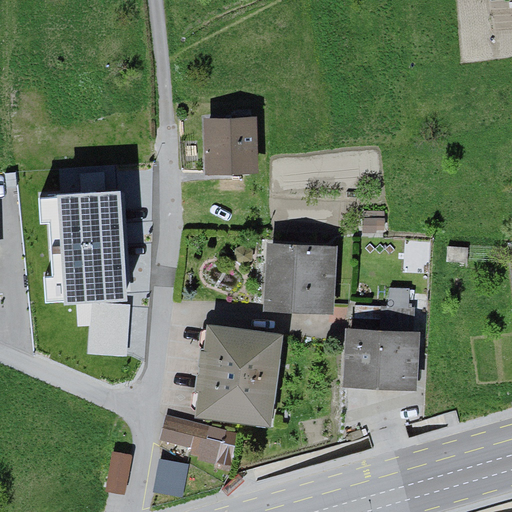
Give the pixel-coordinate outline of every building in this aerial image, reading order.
[(254,120),(208,121),(209,167),(255,166),(254,120)] [(118,192),(46,197),(54,305),(125,300),(118,192)] [(330,249),(271,244),(266,301),(325,306),(330,249)] [(391,285),(389,314),(413,316),(415,287),(391,285)] [(283,336),(212,328),(203,411),(274,419),(283,336)] [(415,334),(350,330),(348,378),(412,382),(415,334)] [(230,435),(168,423),(165,441),(189,446),(187,452),(199,454),(197,462),(224,467),(230,435)] [(128,458),(112,455),(106,488),(122,490),(128,458)] [(185,468),(159,463),(154,492),(180,496),(185,468)]
